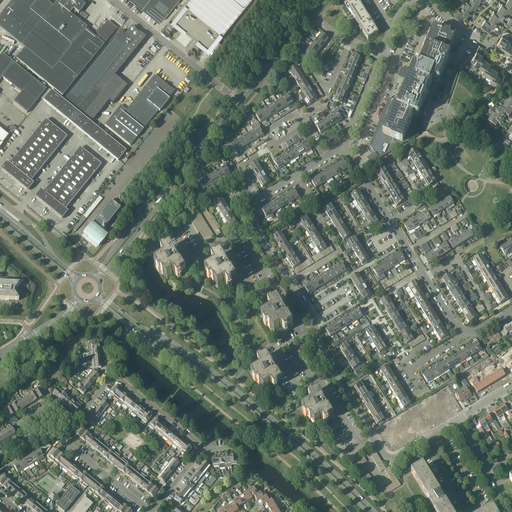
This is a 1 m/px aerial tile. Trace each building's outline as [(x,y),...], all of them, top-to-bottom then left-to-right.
[(0,29),(25,49),(20,55),(15,61),(13,63),(2,54),(0,56),(0,79),(1,78),(21,93),(13,103),(26,113),(46,90),(44,88),(47,84),(62,97),(94,57),(104,46),(103,45),(115,31),(106,23),(103,28),(101,26),(94,34),(93,36),(85,30),(87,28),(73,17),(76,13),(78,14),(81,11),(82,9),(85,6),(82,3),(83,0),(62,0),(58,5),(56,3),(52,7),(44,0),(12,0),(0,15),(0,29)] [(132,0),(160,22),(178,0),(132,0)] [(186,4),(174,20),(184,28),(184,27),(190,20),(205,32),(199,39),(198,40),(209,48),(221,32),(222,33),(248,0),(186,0),(185,3),(186,4)] [(342,0),(367,41),(377,35),(356,0),(342,0)] [(465,0),(463,0),(461,5),(470,11),(472,7),(470,5),(471,4),(468,2),(466,1),(465,0)] [(473,0),(469,0),(468,2),(471,4),(470,5),(472,7),(474,9),(478,3),(473,0)] [(503,4),(499,9),(506,15),(508,11),(509,11),(506,9),(507,7),(504,5),(503,4)] [(462,6),(460,10),(462,12),(461,13),(464,15),(466,17),(470,11),(461,5),(460,5),(462,6)] [(460,10),(458,8),(454,14),(461,19),(464,15),(461,13),(462,12),(460,10)] [(499,9),(496,13),(499,15),(498,17),(500,18),(500,19),(502,20),(506,15),(499,9)] [(496,13),(494,12),(491,17),(497,22),(500,19),(500,18),(498,17),(499,15),(496,13)] [(491,17),(488,21),(491,23),(489,24),(492,26),(493,28),(497,22),(491,17)] [(482,25),(486,28),(485,30),(488,32),(489,31),(490,29),(492,27),(491,27),(492,26),(489,24),(491,23),(488,21),(486,19),(482,25)] [(127,87),(114,76),(144,39),(131,28),(125,37),(120,32),(65,100),(92,122),(108,102),(112,105),(127,87)] [(370,157),(366,159),(367,159),(370,165),(379,160),(407,142),(409,138),(412,129),(425,99),(429,90),(428,90),(431,83),(432,80),(435,82),(435,83),(437,84),(438,84),(445,65),(446,64),(448,58),(446,57),(453,39),(449,37),(450,34),(434,28),(425,50),(425,51),(426,49),(426,50),(428,50),(423,62),(421,68),(420,68),(419,67),(418,67),(416,66),(415,68),(414,70),(413,72),(412,75),(411,75),(409,81),(407,85),(405,84),(403,90),(405,91),(400,103),(398,102),(390,99),(371,147),(375,154),(373,155),(370,157)] [(317,38),(324,44),(328,39),(321,33),(317,38)] [(506,42),(506,43),(507,41),(501,36),(498,41),(496,44),(500,47),(502,44),(504,45),(506,42)] [(317,38),(313,43),(320,49),(324,44),(317,38)] [(500,47),(499,49),(504,53),(509,45),(506,43),(506,42),(504,45),(502,44),(500,47)] [(320,49),(313,43),(309,48),(316,54),(320,49)] [(316,54),(309,48),(305,53),(312,59),(316,54)] [(473,57),(472,56),(470,59),(475,62),(477,59),(479,61),(481,58),(482,56),(477,52),(473,57)] [(353,54),(350,60),(359,64),(361,58),(353,54)] [(475,62),(473,64),(479,68),(484,60),(481,58),(479,61),(477,59),(475,62)] [(359,64),(350,60),(348,66),(356,70),(359,64)] [(479,68),(482,70),(482,71),(484,68),(487,69),(488,66),(489,66),(490,64),(484,60),(479,68)] [(293,76),(300,71),(297,66),(289,70),(293,76)] [(356,70),(348,66),(346,72),(354,75),(356,70)] [(482,71),(482,70),(481,72),(487,77),(492,69),(489,66),(488,66),(487,69),(484,68),(482,71)] [(487,77),(490,79),(492,76),(494,78),(496,75),(498,73),(492,69),(487,77)] [(300,71),(293,76),(296,81),(303,77),(300,71)] [(346,72),(343,78),(351,81),(354,75),(346,72)] [(490,79),(489,81),(494,85),(500,77),(496,75),(494,78),(492,76),(490,79)] [(120,106),(104,125),(130,146),(158,111),(159,112),(168,100),(168,99),(174,92),(154,76),(126,111),(120,106)] [(303,77),(296,81),(299,87),(307,82),(303,77)] [(343,78),(341,83),(349,87),(351,81),(343,78)] [(307,82),(299,87),(303,92),(310,88),(307,82)] [(349,87),(341,83),(338,89),(347,93),(349,87)] [(313,93),(310,88),(303,92),(306,98),(313,93)] [(347,93),(338,89),(336,95),(344,99),(347,93)] [(49,104),(56,95),(51,91),(43,101),(45,103),(46,102),(49,104)] [(317,98),(313,93),(306,98),(309,103),(317,98)] [(61,99),(56,95),(49,104),(51,106),(50,107),(53,109),(61,99)] [(288,95),(282,98),(287,106),(293,103),(288,95)] [(344,99),(336,95),(333,101),(342,105),(344,99)] [(287,106),(282,98),(277,102),(282,109),(287,106)] [(66,103),(61,99),(53,109),(55,111),(56,110),(59,112),(66,103)] [(282,109),(277,102),(272,105),(276,113),(282,109)] [(71,107),(66,103),(59,112),(61,114),(60,115),(63,117),(71,107)] [(276,113),(272,105),(266,108),(271,116),(276,113)] [(71,107),(63,117),(65,119),(66,118),(68,120),(76,111),(71,107)] [(336,124),(342,120),(339,116),(344,113),(341,108),(340,107),(330,113),(332,116),(336,124)] [(501,107),(500,109),(502,110),(501,110),(504,112),(503,113),(506,115),(506,116),(508,117),(511,112),(504,107),(503,108),(501,107)] [(266,108),(261,112),(266,119),(271,116),(266,108)] [(499,109),(496,114),(503,119),(506,116),(506,115),(503,113),(504,112),(501,110),(502,110),(500,109),(499,109)] [(76,111),(68,120),(71,122),(70,123),(73,125),(81,115),(76,111)] [(266,119),(261,112),(256,115),(260,123),(266,119)] [(493,118),(496,120),(495,121),(497,123),(500,125),(503,119),(496,114),(493,118)] [(81,115),(73,125),(75,127),(76,126),(78,128),(86,119),(81,115)] [(332,116),(326,119),(331,127),(336,124),(332,116)] [(491,116),(487,122),(495,127),(497,123),(495,121),(496,120),(493,118),(491,116)] [(91,123),(86,119),(78,128),(81,130),(80,132),(83,134),(91,123)] [(331,127),(326,119),(321,123),(326,130),(331,127)] [(43,123),(41,125),(52,134),(56,129),(46,121),(44,124),(43,123)] [(96,128),(91,123),(83,134),(85,136),(86,134),(88,137),(96,128)] [(326,130),(321,123),(315,126),(320,134),(326,130)] [(258,139),(263,135),(260,130),(261,129),(262,129),(259,124),(259,125),(257,126),(256,124),(251,127),(250,126),(258,139)] [(40,128),(38,131),(48,138),(52,134),(41,125),(39,127),(40,128)] [(253,131),(248,134),(252,142),(258,139),(250,126),(253,131)] [(101,132),(96,128),(88,137),(91,139),(90,140),(92,142),(101,132)] [(0,129),(0,146),(8,136),(0,129)] [(65,137),(56,129),(52,134),(63,142),(64,140),(63,139),(65,137)] [(35,132),(33,134),(44,143),(48,138),(38,131),(36,133),(35,132)] [(106,136),(101,132),(92,142),(95,144),(96,143),(98,145),(106,136)] [(33,137),(31,140),(40,148),(44,143),(33,134),(32,136),(33,137)] [(52,134),(48,138),(58,146),(60,144),(61,145),(63,142),(52,134)] [(248,134),(242,138),(247,145),(252,142),(248,134)] [(111,140),(106,136),(98,145),(101,147),(100,148),(102,150),(111,140)] [(48,138),(44,143),(55,152),(57,150),(56,149),(58,146),(48,138)] [(242,138),(237,141),(242,149),(247,145),(242,138)] [(40,148),(31,140),(29,142),(28,141),(26,144),(37,152),(40,148)] [(111,140),(102,150),(105,152),(106,151),(108,153),(116,144),(111,140)] [(237,141),(231,144),(236,152),(242,149),(237,141)] [(306,154),(307,154),(308,157),(313,154),(312,151),(306,142),(301,145),(305,153),(306,154)] [(55,152),(44,143),(40,148),(50,156),(52,153),(53,154),(55,152)] [(25,147),(23,149),(33,157),(37,152),(26,144),(24,146),(25,147)] [(116,144),(108,153),(111,155),(110,156),(112,158),(121,148),(116,144)] [(236,152),(231,144),(226,148),(231,155),(236,152)] [(301,145),(295,148),(300,156),(305,153),(301,145)] [(50,156),(40,148),(37,152),(47,161),(49,159),(48,158),(50,156)] [(125,152),(121,148),(112,158),(115,160),(116,159),(118,161),(125,152)] [(295,148),(290,152),(295,159),(300,156),(295,148)] [(33,157),(23,149),(21,152),(20,151),(18,153),(29,162),(33,157)] [(77,151),(75,153),(86,162),(90,157),(80,149),(78,152),(77,151)] [(411,160),(419,155),(416,149),(407,154),(411,160)] [(37,152),(33,157),(43,165),(45,162),(46,163),(47,161),(37,152)] [(290,152),(284,155),(289,163),(295,159),(290,152)] [(29,162),(18,153),(17,155),(18,156),(16,158),(25,166),(29,162)] [(75,153),(74,155),(75,156),(73,158),(82,166),(86,162),(75,153)] [(289,163),(284,155),(279,158),(284,166),(289,163)] [(419,155),(411,160),(414,166),(423,160),(419,155)] [(33,157),(29,162),(40,170),(42,168),(40,167),(43,165),(33,157)] [(100,165),(90,157),(86,162),(97,170),(99,168),(98,167),(100,165)] [(22,171),(25,166),(16,158),(15,158),(11,162),(16,166),(22,171)] [(70,160),(68,162),(79,171),(82,166),(73,158),(71,161),(70,160)] [(284,166),(279,158),(273,162),(276,166),(274,167),(276,171),(284,166)] [(423,160),(414,166),(418,171),(426,166),(423,160)] [(249,166),(248,167),(250,170),(251,169),(253,172),(260,167),(256,161),(249,166)] [(344,161),(338,164),(343,172),(348,169),(344,161)] [(1,169),(8,175),(16,166),(11,162),(9,165),(6,162),(2,168),(1,169)] [(40,170),(29,162),(25,166),(35,174),(37,172),(38,173),(40,170)] [(68,162),(66,164),(67,165),(65,168),(75,176),(79,171),(68,162)] [(86,162),(82,166),(92,174),(94,172),(95,173),(97,170),(86,162)] [(223,165),(223,168),(220,170),(224,177),(230,174),(227,169),(229,168),(226,163),(223,165)] [(338,164),(333,168),(337,175),(343,172),(338,164)] [(16,166),(8,175),(14,180),(22,171),(16,166)] [(25,166),(22,171),(27,176),(32,180),(36,175),(35,174),(25,166)] [(92,174),(82,166),(79,171),(89,180),(91,178),(90,177),(92,174)] [(429,171),(426,166),(418,171),(421,176),(429,171)] [(263,173),(260,167),(253,172),(256,177),(263,173)] [(63,170),(62,169),(60,172),(71,180),(75,176),(65,168),(63,170)] [(333,168),(327,171),(332,179),(337,175),(333,168)] [(379,180),(387,175),(384,169),(376,174),(379,180)] [(224,177),(220,170),(214,173),(219,181),(224,177)] [(22,171),(14,180),(20,185),(27,176),(22,171)] [(89,180),(79,171),(75,176),(84,184),(87,181),(88,182),(89,180)] [(327,171),(322,174),(327,182),(332,179),(327,171)] [(429,171),(421,176),(424,182),(433,176),(429,171)] [(60,175),(58,177),(67,185),(71,180),(60,172),(59,174),(60,175)] [(214,173),(209,177),(214,184),(219,181),(214,173)] [(266,178),(263,173),(256,177),(259,182),(266,178)] [(322,174),(317,177),(321,185),(327,182),(322,174)] [(387,175),(379,180),(383,185),(391,180),(387,175)] [(31,183),(30,182),(32,180),(27,176),(20,185),(27,190),(32,184),(31,183)] [(75,176),(71,180),(82,189),(83,187),(82,186),(84,184),(75,176)] [(433,176),(424,182),(428,187),(436,182),(433,176)] [(54,179),(53,181),(63,190),(67,185),(58,177),(55,180),(54,179)] [(214,184),(209,177),(204,180),(209,187),(214,184)] [(317,177),(311,181),(316,188),(321,185),(317,177)] [(270,183),(266,178),(259,182),(263,188),(270,183)] [(71,180),(67,185),(77,193),(79,190),(80,191),(82,189),(71,180)] [(209,187),(204,180),(198,183),(203,191),(209,187)] [(391,180),(383,185),(386,191),(394,186),(391,180)] [(53,181),(51,183),(52,184),(50,186),(60,194),(63,190),(53,181)] [(67,185),(63,190),(74,198),(76,196),(75,195),(77,193),(67,185)] [(60,194),(50,186),(49,186),(45,190),(50,194),(56,199),(60,194)] [(398,191),(394,186),(386,191),(389,196),(398,191)] [(36,198),(43,203),(50,194),(45,190),(43,193),(42,192),(41,191),(36,198)] [(63,190),(60,194),(69,202),(71,200),(72,201),(74,198),(63,190)] [(294,190),(289,194),(293,201),(299,198),(294,190)] [(354,201),(362,196),(358,191),(351,195),(354,201)] [(401,196),(398,191),(389,196),(393,202),(401,196)] [(43,203),(49,208),(56,199),(50,194),(43,203)] [(60,194),(56,199),(62,204),(67,208),(70,203),(69,202),(60,194)] [(289,194),(283,197),(288,204),(293,201),(289,194)] [(362,196),(354,201),(357,206),(365,202),(362,196)] [(405,202),(401,196),(393,202),(396,207),(405,202)] [(217,208),(225,203),(221,197),(213,202),(217,208)] [(283,197),(278,200),(283,208),(288,204),(283,197)] [(449,197),(444,201),(450,210),(452,208),(450,206),(453,204),(449,197)] [(56,199),(49,208),(54,213),(62,204),(56,199)] [(278,200),(273,204),(277,211),(283,208),(278,200)] [(104,239),(107,235),(102,231),(106,226),(120,209),(110,201),(82,235),(97,247),(100,244),(103,241),(104,239)] [(444,201),(439,204),(443,210),(446,208),(448,211),(450,210),(444,201)] [(368,207),(365,202),(357,206),(361,212),(368,207)] [(228,208),(225,203),(217,208),(220,213),(228,208)] [(67,213),(65,210),(67,208),(62,204),(54,213),(62,219),(63,218),(67,213)] [(273,204),(267,207),(272,214),(277,211),(273,204)] [(336,206),(333,208),(331,204),(323,209),(326,215),(334,210),(337,208),(336,206)] [(439,204),(434,207),(439,216),(440,216),(439,215),(441,214),(440,212),(443,210),(439,204)] [(264,207),(261,209),(262,210),(263,213),(261,214),(265,219),(272,214),(267,207),(265,208),(264,207)] [(368,207),(361,212),(364,217),(372,212),(368,207)] [(439,216),(434,207),(428,210),(432,217),(436,214),(437,217),(439,216)] [(228,208),(220,213),(224,219),(231,214),(228,208)] [(337,215),(334,210),(326,215),(330,220),(337,215)] [(372,212),(364,217),(367,222),(375,218),(372,212)] [(428,228),(430,232),(433,230),(427,221),(430,219),(426,212),(420,215),(425,223),(426,225),(427,226),(428,228)] [(235,219),(231,214),(224,219),(227,224),(235,219)] [(337,215),(330,220),(333,225),(341,221),(337,215)] [(420,215),(415,219),(419,226),(423,224),(424,226),(426,225),(425,223),(420,215)] [(302,227),(310,222),(306,216),(299,221),(302,227)] [(367,222),(367,223),(364,225),(366,228),(369,225),(371,228),(379,223),(375,218),(367,222)] [(238,225),(235,219),(227,224),(230,229),(238,225)] [(415,219),(409,222),(414,229),(419,226),(415,219)] [(344,226),(341,221),(333,225),(336,231),(344,226)] [(310,222),(302,227),(306,232),(313,227),(310,222)] [(414,229),(409,222),(404,226),(406,229),(408,233),(414,229)] [(347,231),(344,226),(336,231),(340,236),(347,231)] [(317,233),(313,227),(306,232),(309,237),(317,233)] [(465,230),(463,231),(468,240),(473,237),(469,230),(466,232),(465,230)] [(347,231),(340,236),(343,242),(345,240),(348,239),(350,241),(350,240),(355,237),(354,235),(353,236),(353,235),(351,237),(347,231)] [(462,235),(459,237),(463,243),(468,240),(463,231),(461,232),(462,235)] [(277,243),(284,238),(280,232),(273,237),(277,243)] [(320,238),(317,233),(309,237),(312,243),(320,238)] [(454,236),(452,237),(458,246),(463,243),(459,237),(456,239),(454,236)] [(452,241),(449,243),(453,249),(458,246),(452,237),(450,238),(452,241)] [(287,243),(284,238),(277,243),(280,248),(287,243)] [(320,238),(312,243),(316,248),(323,243),(320,238)] [(348,239),(345,240),(345,243),(347,243),(350,248),(358,243),(355,238),(350,241),(348,239)] [(291,249),(287,243),(280,248),(283,253),(291,249)] [(323,243),(316,248),(319,253),(320,253),(322,251),(325,250),(326,249),(323,243)] [(362,249),(358,243),(350,248),(350,249),(351,248),(354,253),(362,249)] [(445,244),(440,247),(445,255),(450,251),(445,244)] [(438,249),(435,251),(439,258),(445,255),(440,247),(439,245),(436,247),(438,249)] [(511,253),(506,245),(500,248),(505,256),(511,253)] [(167,280),(171,278),(175,276),(177,278),(177,279),(182,276),(183,275),(186,273),(178,260),(177,260),(176,258),(177,258),(170,248),(162,253),(165,258),(159,262),(155,264),(157,268),(160,273),(160,274),(162,273),(162,272),(167,280)] [(294,254),(291,249),(283,253),(286,259),(294,254)] [(365,254),(362,249),(354,253),(358,259),(365,254)] [(435,251),(429,254),(434,261),(439,258),(435,251)] [(400,253),(395,257),(399,264),(405,261),(404,259),(402,256),(400,253)] [(294,254),(286,259),(290,264),(297,259),(294,254)] [(369,260),(365,254),(358,259),(361,264),(369,260)] [(429,254),(424,258),(428,265),(434,261),(429,254)] [(481,255),(473,260),(476,266),(485,261),(481,255)] [(205,272),(210,282),(212,280),(217,288),(225,284),(227,287),(236,281),(228,268),(227,268),(226,266),(227,266),(221,256),(212,261),(215,266),(205,272)] [(395,257),(389,260),(394,267),(399,264),(395,257)] [(297,259),(290,264),(293,269),(294,269),(297,267),(300,266),(303,270),(305,269),(302,264),(301,265),(297,259)] [(389,260),(384,263),(389,271),(394,267),(389,260)] [(485,261),(476,266),(480,271),(488,266),(485,261)] [(345,268),(344,267),(343,265),(342,263),(336,267),(341,274),(346,271),(345,268)] [(384,263),(379,266),(383,274),(389,271),(384,263)] [(379,266),(373,270),(376,274),(374,275),(378,282),(386,278),(383,274),(379,266)] [(488,266),(480,271),(483,277),(491,272),(488,266)] [(341,275),(336,267),(330,270),(335,278),(341,275)] [(330,270),(325,273),(330,281),(335,278),(330,270)] [(491,272),(483,277),(487,282),(495,277),(491,272)] [(330,281),(325,273),(320,277),(325,284),(330,281)] [(358,274),(350,279),(354,284),(361,280),(358,274)] [(450,274),(442,279),(446,285),(454,280),(450,274)] [(320,277),(314,280),(319,288),(325,284),(320,277)] [(495,277),(487,282),(490,288),(498,283),(495,277)] [(14,294),(14,290),(22,280),(0,279),(0,300),(18,301),(14,294)] [(314,280),(309,283),(314,291),(319,288),(314,280)] [(364,285),(361,280),(354,284),(357,290),(364,285)] [(454,280),(446,285),(449,290),(457,285),(454,280)] [(308,295),(308,294),(309,295),(312,294),(311,293),(314,291),(309,283),(307,281),(306,282),(306,283),(307,285),(303,287),(308,295)] [(388,281),(382,285),(385,290),(391,286),(388,281)] [(412,282),(403,287),(405,290),(408,288),(411,292),(419,287),(415,282),(413,284),(412,282)] [(498,283),(490,288),(493,293),(501,288),(498,283)] [(364,285),(357,290),(360,295),(369,290),(369,289),(368,290),(364,285)] [(457,285),(449,290),(452,296),(460,291),(457,285)] [(419,287),(411,292),(414,297),(422,293),(419,287)] [(501,288),(493,293),(497,299),(505,294),(501,288)] [(373,295),(369,290),(360,295),(363,301),(373,295)] [(460,291),(452,296),(456,301),(464,296),(460,291)] [(422,293),(414,297),(418,303),(425,298),(422,293)] [(505,294),(497,299),(500,304),(508,299),(505,294)] [(464,296),(456,301),(459,307),(467,302),(464,296)] [(388,297),(380,301),(383,307),(391,302),(388,297)] [(425,298),(418,303),(421,308),(428,303),(425,298)] [(268,307),(272,312),(262,318),(264,321),(267,327),(269,325),(274,334),(282,329),(284,332),(289,329),(293,327),(285,313),(284,314),(283,312),(284,312),(277,301),(268,307)] [(391,302),(383,307),(387,312),(394,307),(391,302)] [(467,302),(459,307),(462,312),(470,307),(467,302)] [(428,303),(421,308),(424,313),(432,309),(428,303)] [(394,307),(387,312),(390,317),(398,313),(394,307)] [(470,307),(462,312),(466,318),(474,313),(470,307)] [(358,320),(363,317),(362,316),(362,315),(360,312),(361,311),(360,309),(358,310),(353,313),(358,320)] [(432,309),(424,313),(427,319),(435,314),(432,309)] [(352,313),(347,316),(351,324),(357,321),(352,313)] [(398,313),(390,317),(393,323),(401,318),(398,313)] [(474,313),(466,318),(469,323),(477,318),(474,313)] [(435,314),(427,319),(431,324),(438,319),(435,314)] [(351,324),(347,316),(341,320),(346,327),(351,324)] [(401,318),(393,323),(397,328),(404,324),(401,318)] [(438,319),(431,324),(434,330),(442,325),(438,319)] [(341,320),(336,323),(341,330),(346,327),(341,320)] [(404,324),(397,328),(400,334),(407,329),(408,329),(409,328),(407,325),(408,324),(406,322),(404,324)] [(336,323),(331,326),(335,334),(341,330),(336,323)] [(511,328),(510,325),(509,324),(502,328),(503,330),(500,331),(503,338),(509,334),(510,335),(511,333),(511,328)] [(442,325),(434,330),(437,335),(445,330),(442,325)] [(335,334),(331,326),(325,330),(329,338),(335,334)] [(370,327),(365,330),(366,332),(370,337),(377,333),(374,327),(371,329),(370,327)] [(407,329),(400,334),(403,339),(411,334),(413,333),(410,328),(408,329),(407,329)] [(445,330),(437,335),(441,340),(448,336),(445,330)] [(486,344),(489,347),(491,346),(493,349),(497,346),(494,343),(501,339),(496,331),(485,338),(488,343),(486,344)] [(377,333),(370,337),(373,343),(380,338),(377,333)] [(411,334),(403,339),(407,345),(409,343),(412,341),(414,340),(411,334)] [(380,338),(373,343),(376,348),(384,343),(380,338)] [(91,351),(99,350),(98,344),(95,344),(95,342),(91,343),(91,345),(90,345),(91,351)] [(477,342),(471,346),(476,354),(482,350),(477,342)] [(347,343),(340,348),(343,354),(351,349),(347,343)] [(384,343),(376,348),(381,356),(386,353),(384,351),(387,349),(384,343)] [(471,346),(466,349),(470,357),(476,354),(471,346)] [(351,349),(343,354),(346,359),(354,354),(351,349)] [(466,349),(460,353),(465,360),(470,357),(466,349)] [(354,354),(346,359),(350,364),(357,360),(360,358),(356,353),(354,354)] [(460,353),(455,356),(460,363),(465,360),(460,353)] [(455,356),(450,359),(454,367),(460,363),(455,356)] [(273,387),(282,382),(274,369),(273,369),(272,368),(273,367),(266,357),(257,362),(261,367),(251,373),(256,382),(258,381),(263,389),(271,384),(273,387)] [(450,359),(444,362),(449,370),(454,367),(450,359)] [(357,360),(350,364),(355,373),(360,370),(360,368),(364,366),(364,365),(362,362),(361,361),(359,362),(357,360)] [(101,368),(100,362),(92,363),(92,369),(93,369),(93,370),(93,372),(96,374),(98,372),(97,369),(101,368)] [(444,362),(439,366),(444,373),(449,370),(444,362)] [(382,370),(380,371),(384,376),(391,372),(388,366),(387,366),(386,365),(381,368),(382,370)] [(489,386),(494,383),(506,376),(499,365),(471,383),(477,393),(489,386)] [(439,366),(434,369),(438,377),(444,373),(439,366)] [(434,369),(428,372),(433,380),(438,377),(434,369)] [(92,371),(88,376),(95,381),(99,377),(96,374),(93,372),(92,371)] [(391,372),(384,376),(387,382),(395,377),(391,372)] [(428,372),(423,376),(427,383),(433,380),(428,372)] [(88,376),(84,380),(91,386),(95,381),(88,376)] [(462,376),(454,380),(455,381),(459,378),(461,380),(464,386),(464,387),(460,389),(467,400),(469,398),(468,397),(471,396),(467,388),(466,387),(468,385),(462,376)] [(395,377),(387,382),(390,387),(398,382),(395,377)] [(91,386),(84,380),(80,385),(87,390),(88,391),(91,386)] [(453,381),(446,386),(452,395),(455,393),(461,402),(464,400),(464,401),(467,400),(460,389),(457,391),(454,391),(451,386),(454,383),(453,381)] [(362,382),(354,387),(357,392),(358,393),(365,388),(365,387),(362,382)] [(398,382),(390,387),(394,392),(401,388),(398,382)] [(77,385),(79,387),(77,390),(83,395),(87,390),(80,385),(78,383),(77,385)] [(113,397),(118,390),(114,386),(108,393),(113,397)] [(24,400),(28,406),(46,395),(41,387),(39,388),(38,387),(22,397),(24,400)] [(62,388),(60,390),(57,387),(51,395),(56,398),(63,389),(62,388)] [(63,389),(56,398),(60,402),(66,395),(64,393),(67,389),(65,388),(64,389),(63,389)] [(365,388),(358,393),(361,397),(361,398),(368,393),(365,388)] [(401,388),(394,392),(397,398),(405,393),(401,388)] [(118,390),(113,397),(118,400),(123,394),(118,390)] [(333,417),(325,404),(324,402),(318,391),(309,397),(312,402),(302,408),(304,411),(307,416),(307,417),(309,416),(310,415),(314,423),(315,424),(322,419),(323,419),(324,422),(330,419),(333,417)] [(368,393),(361,398),(364,403),(372,399),(373,398),(374,397),(374,396),(372,392),(371,392),(370,392),(368,393)] [(405,393),(397,398),(400,403),(408,398),(405,393)] [(69,397),(66,395),(60,402),(65,406),(71,399),(74,395),(72,394),(69,397)] [(123,394),(118,400),(116,402),(121,406),(122,404),(128,398),(123,394)] [(437,418),(442,415),(454,407),(447,397),(419,415),(425,425),(437,418)] [(25,408),(21,402),(19,398),(4,408),(5,409),(2,411),(7,419),(25,408)] [(132,401),(128,398),(122,404),(127,408),(132,401)] [(408,398),(400,403),(404,409),(404,408),(405,410),(412,406),(411,405),(411,404),(408,398)] [(71,399),(65,406),(70,410),(75,402),(71,399)] [(372,399),(364,403),(367,408),(368,408),(368,409),(375,404),(372,399)] [(75,402),(70,410),(75,414),(81,407),(83,405),(78,401),(76,403),(75,402)] [(102,401),(98,406),(106,413),(110,408),(109,407),(102,401)] [(137,405),(132,401),(127,408),(132,412),(137,405)] [(375,404),(368,409),(371,414),(378,409),(375,404)] [(508,411),(504,404),(503,405),(503,404),(502,404),(500,405),(500,406),(501,406),(498,408),(503,417),(504,417),(503,415),(505,413),(504,413),(508,411)] [(137,405),(132,412),(131,413),(136,417),(137,416),(142,409),(137,405)] [(106,413),(98,406),(94,411),(101,417),(104,414),(105,415),(106,413)] [(498,408),(493,411),(498,420),(503,417),(498,408)] [(146,413),(142,409),(137,416),(141,419),(146,413)] [(378,409),(371,414),(374,419),(382,415),(382,414),(378,409)] [(101,417),(94,411),(90,416),(98,421),(101,417)] [(151,417),(146,413),(141,419),(146,423),(151,417)] [(382,415),(374,419),(377,424),(378,424),(380,426),(383,424),(389,421),(388,420),(387,418),(384,413),(382,415)] [(492,421),(489,416),(488,414),(487,414),(482,418),(489,429),(490,429),(487,425),(492,421)] [(90,416),(87,420),(90,423),(94,426),(98,421),(90,416)] [(489,429),(482,418),(477,421),(481,428),(478,430),(484,439),(488,436),(486,431),(489,429)] [(153,429),(158,423),(154,419),(149,425),(153,429)] [(408,423),(407,422),(389,433),(389,435),(385,437),(391,447),(396,444),(396,443),(413,433),(418,430),(412,421),(408,423)] [(163,427),(158,423),(153,429),(158,433),(163,427)] [(78,426),(73,433),(84,442),(91,434),(82,426),(81,427),(78,426)] [(5,430),(9,438),(15,435),(10,427),(5,430)] [(163,427),(158,433),(163,437),(168,430),(163,427)] [(5,430),(0,432),(0,434),(4,441),(9,438),(5,430)] [(173,434),(168,430),(163,437),(167,440),(173,434)] [(511,439),(510,436),(507,431),(503,433),(508,442),(511,439)] [(91,434),(84,442),(89,446),(95,439),(90,435),(91,434)] [(177,438),(173,434),(167,440),(172,444),(177,438)] [(177,438),(172,444),(177,448),(182,442),(177,438)] [(99,442),(95,439),(89,446),(93,450),(99,442)] [(99,442),(93,450),(98,453),(104,446),(99,442)] [(182,442),(177,448),(181,452),(187,445),(182,442)] [(44,449),(45,454),(49,449),(51,447),(48,444),(42,447),(44,449)] [(191,449),(187,445),(181,452),(186,456),(191,449)] [(104,446),(98,453),(103,457),(108,450),(104,446)] [(57,466),(64,457),(53,448),(46,455),(49,457),(48,458),(57,466)] [(110,449),(108,450),(103,457),(112,465),(117,458),(119,456),(110,449)] [(38,450),(33,453),(38,461),(43,458),(38,450)] [(33,453),(28,456),(33,464),(38,461),(33,453)] [(28,456),(23,459),(28,467),(33,464),(28,456)] [(236,456),(230,456),(231,465),(237,464),(237,463),(239,463),(239,459),(236,459),(236,456)] [(69,461),(64,457),(57,466),(58,465),(63,468),(69,461)] [(179,464),(172,458),(171,457),(167,462),(168,463),(175,469),(179,464)] [(219,466),(218,458),(212,458),(212,462),(209,462),(207,465),(210,467),(211,466),(212,466),(212,467),(219,466)] [(364,464),(361,458),(353,463),(357,468),(362,465),(364,464)] [(23,459),(18,462),(23,470),(28,467),(23,459)] [(122,459),(120,461),(115,467),(124,475),(131,466),(122,459)] [(69,461),(63,468),(67,472),(73,465),(69,461)] [(23,470),(18,462),(13,465),(17,473),(23,470)] [(204,462),(200,466),(207,472),(211,468),(210,467),(207,465),(204,462)] [(168,463),(164,468),(172,474),(175,469),(168,463)] [(78,469),(73,465),(67,472),(72,476),(78,469)] [(131,466),(124,475),(129,478),(135,471),(130,468),(131,466)] [(207,472),(200,466),(196,471),(203,477),(206,474),(208,476),(209,474),(207,472)] [(494,511),(493,510),(489,511),(449,511),(444,504),(447,502),(443,494),(440,495),(438,492),(437,493),(422,467),(412,473),(435,511),(494,511)] [(172,474),(164,468),(162,471),(161,470),(159,472),(161,473),(168,479),(172,474)] [(78,469),(72,476),(77,479),(76,481),(77,479),(82,472),(78,469)] [(135,471),(129,478),(134,482),(139,475),(135,471)] [(196,471),(192,476),(199,482),(203,477),(196,471)] [(77,479),(76,481),(85,488),(86,487),(92,480),(82,472),(77,479)] [(168,479),(161,473),(159,472),(158,473),(159,474),(157,477),(161,480),(164,483),(168,479)] [(12,483),(13,482),(4,474),(3,476),(1,474),(0,474),(0,485),(6,491),(12,483)] [(139,475),(134,482),(138,486),(144,479),(139,475)] [(192,476),(188,481),(196,486),(199,482),(192,476)] [(149,482),(144,479),(138,486),(143,490),(150,481),(149,482)] [(150,481),(143,490),(154,499),(160,492),(158,490),(159,489),(150,481)] [(196,486),(188,481),(185,485),(194,493),(198,488),(196,486)] [(393,484),(390,486),(393,491),(394,490),(401,486),(398,481),(393,484)] [(13,482),(12,483),(6,491),(11,494),(17,487),(12,483),(13,482)] [(89,489),(88,490),(97,498),(98,497),(104,490),(94,482),(89,489)] [(194,493),(185,485),(181,490),(188,496),(190,493),(192,494),(193,492),(194,493)] [(254,486),(251,488),(247,490),(248,491),(248,493),(251,498),(252,498),(254,497),(254,496),(259,493),(254,486)] [(21,491),(17,487),(11,494),(16,498),(21,491)] [(57,507),(55,509),(59,511),(63,511),(79,494),(80,495),(82,493),(74,487),(72,488),(71,487),(55,506),(57,507)] [(382,491),(378,494),(381,498),(388,494),(385,489),(382,491)] [(98,497),(97,498),(98,497),(103,501),(109,494),(104,490),(98,497)] [(188,496),(181,490),(177,494),(186,502),(187,500),(186,499),(188,496)] [(21,491),(16,498),(20,502),(26,495),(21,491)] [(248,493),(248,491),(242,495),(247,502),(252,499),(252,498),(251,498),(248,493)] [(261,492),(259,493),(254,496),(254,497),(257,502),(259,500),(264,497),(261,492)] [(113,498),(109,494),(103,501),(107,505),(113,498)] [(186,502),(177,494),(177,495),(178,495),(174,500),(181,505),(183,502),(184,504),(186,502)] [(26,495),(20,502),(25,506),(31,498),(26,495)] [(86,511),(92,505),(91,503),(92,501),(84,495),(83,497),(84,498),(72,511),(86,511)] [(242,495),(237,498),(242,505),(247,502),(242,495)] [(267,495),(264,497),(259,500),(263,505),(265,504),(270,501),(270,500),(272,499),(270,496),(268,497),(267,495)] [(35,502),(31,498),(25,506),(30,509),(35,502)] [(118,501),(113,498),(107,505),(112,508),(118,501)] [(242,505),(237,498),(232,501),(234,503),(237,508),(242,505)] [(273,499),(272,499),(270,500),(270,501),(265,504),(268,509),(276,504),(273,499)] [(116,511),(122,505),(118,501),(112,508),(116,511)] [(35,502),(30,509),(32,511),(34,511),(40,506),(35,502)] [(234,503),(228,507),(227,505),(231,511),(236,511),(238,511),(237,508),(234,503)]
